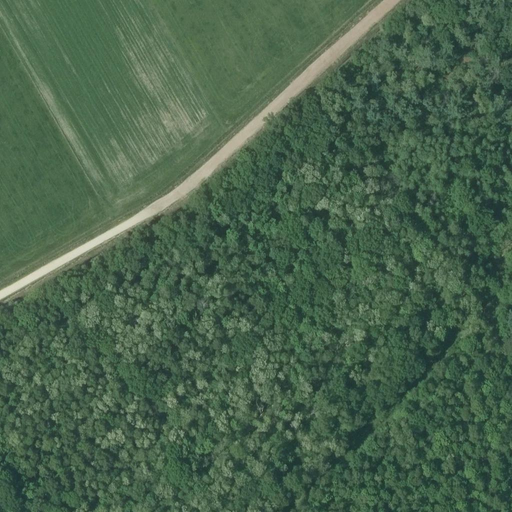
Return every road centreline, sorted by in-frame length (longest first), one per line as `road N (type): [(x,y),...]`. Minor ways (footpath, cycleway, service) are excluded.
road 1 (track): [(389,0),(184,185),(0,294)]
road 2 (track): [(92,511),(276,333),(325,394)]
road 3 (track): [(361,434),(472,317)]
